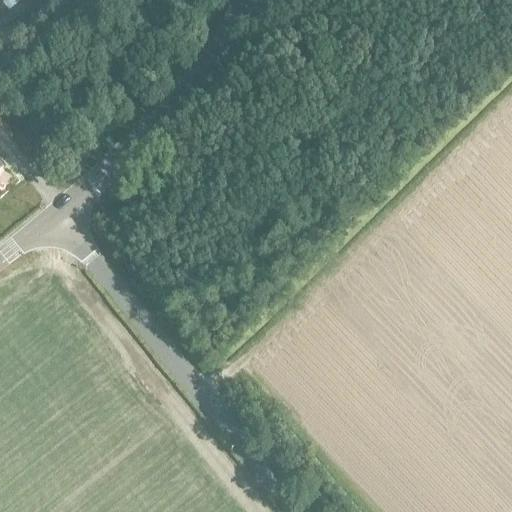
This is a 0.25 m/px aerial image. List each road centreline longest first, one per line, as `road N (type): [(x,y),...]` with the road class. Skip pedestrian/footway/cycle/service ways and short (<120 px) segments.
road 1 (track): [(511,98),(199,398)]
road 2 (residential): [(295,511),(57,217)]
road 3 (tertiary): [(57,217),(169,107),(251,0)]
